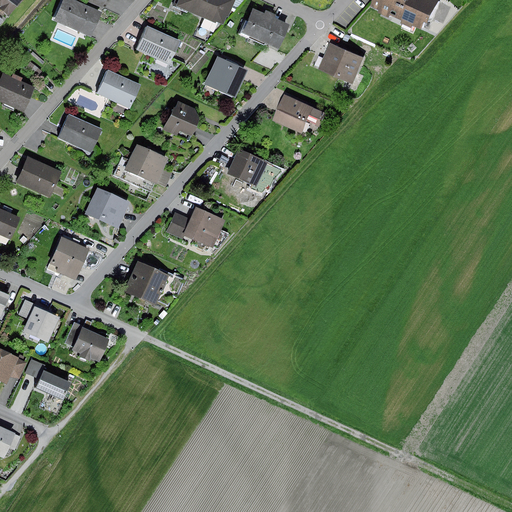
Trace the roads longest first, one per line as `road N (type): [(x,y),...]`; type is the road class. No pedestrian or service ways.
road 1 (track): [(140,335),(511,502)]
road 2 (residential): [(320,25),(73,305)]
road 3 (residential): [(0,160),(143,0)]
road 4 (track): [(140,335),(0,494)]
